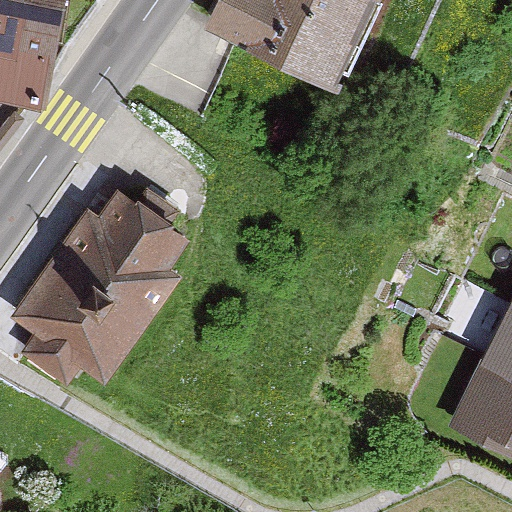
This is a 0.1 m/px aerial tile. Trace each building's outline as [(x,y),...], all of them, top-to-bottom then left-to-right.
[(74,0),(0,0),(0,92),(57,102),(74,0)] [(358,96),(399,0),(256,0),(237,43),(358,96)] [(99,209),(86,200),(11,311),(33,326),(20,345),(66,376),(80,355),(107,372),(181,262),(170,255),(188,228),(118,181),(99,209)] [(511,309),(459,426),(511,449),(511,309)] [(0,502),(13,484),(0,475),(0,502)]
